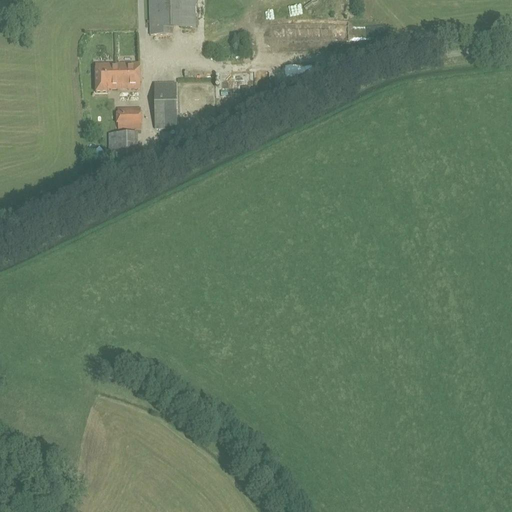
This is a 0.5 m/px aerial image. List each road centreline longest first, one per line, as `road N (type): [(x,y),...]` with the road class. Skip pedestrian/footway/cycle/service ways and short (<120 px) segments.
road 1 (unclassified): [(511,47),(388,63),(156,176)]
road 2 (track): [(264,511),(205,442),(153,406),(98,388)]
road 3 (residential): [(156,176),(142,0)]
road 4 (unclassified): [(156,176),(0,250)]
